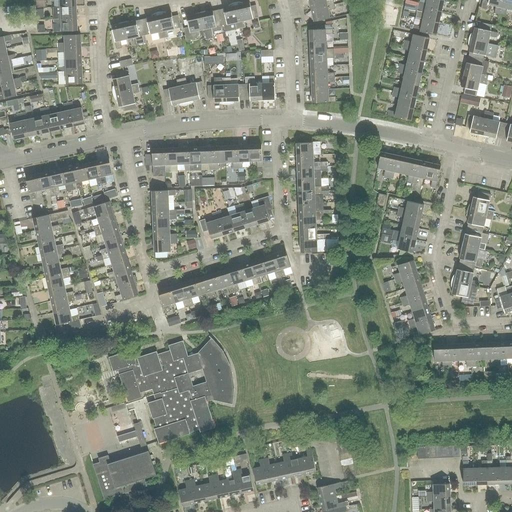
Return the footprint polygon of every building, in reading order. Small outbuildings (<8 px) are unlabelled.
[(308,0),(311,10),(334,5),(333,1),(326,2),(325,0),(308,0)] [(418,7),(441,12),(444,0),(443,0),(427,0),(426,4),(419,2),(419,3),(418,6),(418,7)] [(498,14),(501,0),(482,0),(480,9),(487,10),(488,5),(495,7),(494,13),(498,14)] [(511,0),(501,0),(498,14),(504,16),(505,11),(511,12),(511,10),(511,0)] [(244,21),(259,18),(256,6),(251,7),(250,3),(243,5),(242,3),(243,3),(241,3),(240,2),(238,2),(237,3),(235,3),(241,29),(245,28),(244,21)] [(219,13),(222,26),(235,23),(237,30),(241,29),(235,3),(234,3),(232,4),(231,4),(230,5),(228,6),(229,6),(229,8),(224,9),(224,11),(219,13)] [(334,5),(311,10),(313,22),(329,19),(328,11),(335,10),(334,5)] [(53,15),(54,20),(77,18),(77,6),(60,7),(60,15),(53,15)] [(423,20),(438,24),(441,12),(418,7),(417,11),(424,13),(423,20)] [(213,11),(201,14),(204,30),(211,28),(213,35),(222,33),(220,26),(222,26),(219,13),(214,14),(213,11)] [(142,22),(145,36),(158,33),(160,40),(164,39),(159,12),(157,13),(156,13),(154,14),(153,15),(152,16),(153,17),(147,18),(147,21),(142,22)] [(169,38),(168,31),(181,28),(178,15),(172,17),(172,13),(166,14),(166,13),(166,12),(165,12),(163,12),(162,12),(160,12),(159,12),(164,39),(169,38)] [(184,28),(186,41),(199,38),(197,31),(204,30),(201,14),(187,17),(189,27),(184,28)] [(61,32),(78,31),(77,18),(54,20),(54,24),(61,24),(61,32)] [(413,31),(436,36),(438,24),(423,20),(421,27),(414,25),(413,31)] [(144,36),(145,36),(142,22),(137,23),(136,21),(124,24),(127,40),(135,38),(136,45),(145,43),(144,36)] [(497,33),(490,32),(492,26),(479,23),(478,29),(474,28),(473,34),(472,34),(471,33),(470,35),(470,36),(469,37),(469,38),(468,40),(487,44),(489,37),(496,38),(497,33)] [(127,40),(124,24),(112,26),(117,49),(122,48),(121,41),(127,40)] [(309,43),(326,42),(325,35),(332,34),(332,24),(324,25),(324,30),(309,30),(309,43)] [(58,43),(58,48),(82,47),(81,34),(65,35),(65,43),(58,43)] [(426,50),(429,38),(413,34),(411,42),(404,40),(403,45),(426,50)] [(11,35),(0,37),(0,50),(6,49),(5,42),(12,41),(11,35)] [(472,53),(470,59),(483,62),(484,60),(485,56),(495,58),(498,46),(487,44),(468,40),(468,41),(468,43),(468,44),(468,45),(468,47),(469,47),(469,46),(470,47),(469,53),(472,53)] [(310,55),(333,54),(333,49),(326,49),(326,42),(309,43),(310,55)] [(424,62),(426,50),(403,45),(402,50),(409,51),(408,58),(424,62)] [(66,52),(66,60),(82,59),(82,47),(58,48),(58,53),(66,52)] [(6,49),(0,50),(0,62),(16,59),(15,55),(8,56),(6,49)] [(152,59),(159,58),(157,50),(150,52),(152,59)] [(310,67),(327,66),(326,59),(333,59),(333,58),(333,54),(310,55),(310,67)] [(421,74),(424,62),(408,58),(406,66),(399,64),(398,69),(421,74)] [(16,59),(0,62),(0,75),(11,73),(10,66),(17,64),(16,59)] [(59,67),(59,72),(82,71),(82,59),(66,60),(66,67),(59,67)] [(132,59),(119,62),(121,68),(133,65),(132,59)] [(466,63),(464,76),(486,81),(487,76),(486,76),(489,61),(484,60),(483,62),(470,59),(469,64),(466,63)] [(311,79),(334,78),(334,73),(327,74),(327,66),(310,67),(311,79)] [(418,86),(421,74),(398,69),(397,73),(404,75),(403,82),(418,86)] [(59,82),(60,84),(83,84),(82,71),(59,72),(59,79),(61,79),(61,82),(59,82)] [(113,93),(113,94),(139,89),(138,84),(131,86),(128,71),(116,73),(117,78),(113,79),(115,87),(114,87),(113,87),(113,88),(113,90),(113,91),(113,93)] [(0,75),(0,87),(21,83),(20,78),(13,80),(11,73),(0,75)] [(485,85),(486,81),(464,76),(461,88),(465,89),(463,95),(475,97),(478,84),(485,85)] [(263,100),(262,84),(255,84),(255,77),(246,78),(246,85),(244,85),(245,98),(250,98),(250,101),(263,100)] [(263,100),(275,100),(274,77),(270,77),(270,84),(262,84),(263,100)] [(239,99),(245,98),(244,85),(231,85),(231,78),(226,79),(227,105),(228,105),(230,105),(231,104),(233,104),(234,103),(234,101),(240,101),(239,99)] [(311,91),(328,91),(328,83),(335,83),(334,78),(311,79),(311,91)] [(186,79),(182,80),(187,105),(188,105),(190,105),(191,104),(192,103),(194,102),(193,102),(193,101),(200,99),(199,95),(205,94),(202,82),(188,85),(186,79)] [(225,105),(227,105),(226,79),(222,79),(222,85),(207,86),(208,99),(214,99),(214,102),(220,102),(220,103),(220,104),(221,104),(222,105),(224,105),(225,105)] [(177,81),(178,87),(163,90),(166,103),(171,102),(172,105),(179,103),(180,105),(179,105),(181,106),(182,106),(184,106),(185,106),(187,105),(182,80),(177,81)] [(416,97),(418,86),(403,82),(401,89),(394,87),(393,93),(416,97)] [(22,88),(21,83),(0,87),(0,94),(1,100),(17,97),(15,89),(22,88)] [(501,96),(510,98),(511,88),(511,86),(504,85),(501,96)] [(115,100),(116,101),(117,100),(116,100),(118,100),(119,107),(123,107),(124,112),(136,109),(133,95),(140,93),(139,89),(113,94),(113,95),(114,97),(114,98),(115,100)] [(328,91),(311,91),(312,103),(335,102),(335,97),(328,97),(328,91)] [(44,99),(43,93),(31,96),(33,102),(44,99)] [(413,109),(416,97),(393,93),(392,97),(399,98),(397,106),(413,109)] [(481,99),(470,97),(468,104),(479,107),(481,99)] [(68,104),(73,127),(85,124),(84,116),(83,113),(82,108),(74,110),(73,103),(68,104)] [(62,129),(73,127),(68,104),(63,105),(65,112),(58,114),(62,129)] [(410,121),(413,109),(397,106),(396,112),(389,111),(387,116),(410,121)] [(50,132),(62,129),(58,114),(51,115),(49,108),(44,109),(50,132)] [(50,132),(44,109),(40,110),(42,117),(35,119),(38,134),(50,132)] [(469,133),(484,136),(489,113),(484,112),(482,119),(468,115),(465,128),(470,129),(469,133)] [(26,137),(38,134),(35,119),(27,121),(26,113),(21,114),(26,137)] [(493,114),(489,113),(484,136),(496,139),(496,136),(502,137),(505,124),(498,122),(499,119),(493,117),(493,114)] [(14,140),(26,137),(21,114),(17,115),(18,122),(10,124),(14,140)] [(510,125),(505,124),(502,137),(507,138),(506,141),(511,142),(511,143),(511,144),(511,118),(510,125)] [(297,156),(313,155),(320,155),(319,142),(313,142),(296,143),(297,156)] [(237,146),(238,169),(243,169),(242,162),(249,162),(249,145),(237,146)] [(261,145),(249,145),(249,162),(257,161),(257,168),(262,168),(261,145)] [(219,163),(225,163),(225,146),(213,147),(214,170),(219,170),(219,163)] [(233,169),(238,169),(237,146),(225,146),(225,163),(233,162),(233,169)] [(201,147),(189,148),(190,171),(194,171),(194,164),(201,163),(201,147)] [(209,170),(214,170),(213,147),(201,147),(201,163),(209,163),(209,170)] [(176,148),(165,149),(166,172),(170,172),(170,165),(177,164),(176,148)] [(190,171),(189,148),(176,148),(177,164),(184,164),(185,171),(190,171)] [(161,172),(166,172),(165,149),(152,149),(152,154),(145,155),(146,166),(153,165),(153,166),(160,165),(161,172)] [(392,155),(381,153),(377,168),(385,170),(383,177),(387,178),(392,155)] [(313,155),(297,156),(297,168),(320,166),(327,166),(327,162),(320,162),(313,162),(313,155)] [(404,158),(392,155),(387,178),(393,179),(394,172),(401,174),(404,158)] [(97,161),(102,183),(103,188),(107,187),(106,182),(105,176),(113,174),(109,158),(97,161)] [(416,161),(404,158),(401,174),(408,175),(407,182),(411,183),(416,161)] [(85,164),(89,180),(96,178),(97,185),(102,183),(97,161),(85,164)] [(428,163),(416,161),(411,183),(416,184),(417,177),(425,179),(428,163)] [(440,166),(428,163),(425,179),(432,180),(430,187),(435,188),(440,166)] [(74,166),(79,189),(83,188),(82,181),(89,180),(85,164),(74,166)] [(74,166),(62,169),(64,178),(65,185),(67,191),(79,189),(74,166)] [(320,166),(297,168),(298,180),(321,179),(320,171),(327,171),(327,166),(320,166)] [(50,172),(55,194),(60,193),(58,186),(65,185),(64,178),(62,169),(50,172)] [(50,172),(38,174),(42,191),(49,190),(50,195),(55,194),(50,172)] [(26,177),(31,199),(36,198),(35,193),(42,191),(38,174),(26,177)] [(321,179),(298,180),(298,192),(328,191),(328,186),(321,186),(321,179)] [(152,204),(169,204),(168,196),(175,196),(175,190),(152,191),(152,204)] [(223,192),(225,200),(231,198),(229,191),(223,192)] [(328,191),(298,192),(299,205),(322,204),(321,196),(329,196),(328,191)] [(494,212),(487,211),(490,195),(478,193),(476,200),(473,199),(474,198),(473,198),(472,205),(470,205),(470,204),(469,205),(468,207),(468,208),(467,209),(467,211),(493,217),(494,212)] [(384,207),(386,196),(379,194),(376,206),(384,207)] [(260,206),(253,209),(258,224),(270,220),(267,212),(273,210),(269,196),(258,200),(260,206)] [(64,200),(57,202),(58,209),(65,207),(64,200)] [(113,213),(110,201),(87,208),(89,213),(95,211),(97,218),(113,213)] [(398,212),(421,217),(424,205),(407,202),(406,209),(399,207),(398,212)] [(152,204),(153,216),(176,215),(176,214),(184,214),(184,210),(169,210),(169,204),(152,204)] [(246,228),(258,224),(253,209),(246,211),(244,204),(239,205),(246,228)] [(322,204),(299,205),(299,216),(322,215),(332,215),(338,215),(338,210),(322,210),(322,204)] [(237,214),(230,216),(235,231),(246,228),(239,205),(235,207),(237,214)] [(33,218),(36,230),(52,227),(51,222),(70,218),(68,211),(33,218)] [(223,235),(235,231),(230,216),(223,218),(221,211),(216,213),(223,235)] [(493,217),(467,211),(466,212),(466,214),(466,215),(466,217),(467,218),(469,218),(467,224),(470,224),(468,231),(481,234),(485,219),(492,221),(493,217)] [(421,217),(398,212),(397,217),(404,218),(402,225),(418,229),(421,217)] [(95,232),(117,225),(113,213),(97,218),(99,225),(93,227),(95,232)] [(223,235),(216,213),(212,214),(214,221),(207,223),(205,219),(199,221),(203,232),(209,231),(211,239),(223,235)] [(153,216),(153,228),(170,228),(169,220),(176,219),(176,215),(153,216)] [(300,229),(316,228),(316,220),(322,220),(322,215),(299,216),(300,229)] [(390,230),(391,225),(384,223),(382,233),(389,234),(390,230)] [(36,230),(38,242),(55,238),(53,231),(60,230),(59,225),(52,227),(36,230)] [(95,232),(96,236),(96,237),(98,243),(104,241),(120,236),(117,225),(95,232)] [(418,229),(402,225),(401,232),(394,231),(393,236),(416,241),(418,229)] [(153,228),(154,240),(177,240),(177,234),(170,234),(170,228),(153,228)] [(300,241),(323,240),(323,234),(316,235),(316,228),(300,229),(300,241)] [(481,234),(468,231),(468,235),(465,234),(462,247),(478,251),(479,243),(486,245),(488,235),(481,234)] [(380,241),(390,244),(392,236),(382,234),(380,241)] [(120,236),(104,241),(106,248),(100,250),(102,255),(124,248),(120,236)] [(416,241),(393,236),(392,240),(398,242),(397,249),(413,253),(416,241)] [(38,242),(41,254),(64,249),(63,244),(56,246),(55,238),(38,242)] [(187,242),(189,249),(197,247),(195,239),(187,242)] [(177,240),(154,240),(154,252),(171,252),(170,244),(177,244),(177,240)] [(300,241),(301,253),(317,252),(317,244),(323,244),(323,240),(300,241)] [(476,258),(478,251),(462,247),(459,259),(462,260),(461,264),(474,267),(481,268),(483,259),(476,258)] [(124,248),(102,255),(103,260),(109,258),(112,265),(128,260),(124,248)] [(41,254),(43,266),(60,262),(58,255),(65,253),(64,249),(41,254)] [(283,269),(291,267),(286,251),(274,254),(281,277),(285,276),(283,269)] [(274,254),(263,258),(268,274),(274,272),(276,278),(281,277),(274,254)] [(268,274),(263,258),(251,261),(258,284),(263,283),(261,277),(268,274)] [(128,260),(112,265),(114,272),(107,274),(109,278),(131,271),(128,260)] [(251,261),(239,265),(244,282),(252,279),(254,286),(258,284),(251,261)] [(393,275),(394,280),(417,273),(413,261),(397,266),(400,273),(393,275)] [(43,266),(46,278),(69,273),(68,268),(62,269),(60,262),(43,266)] [(455,275),(454,275),(453,276),(453,277),(452,279),(451,280),(451,282),(477,287),(478,283),(471,281),(474,267),(461,264),(460,270),(457,270),(456,276),(455,275)] [(228,269),(235,292),(239,290),(237,284),(244,282),(239,265),(228,269)] [(505,288),(507,296),(494,300),(497,311),(503,309),(505,313),(510,311),(510,313),(511,313),(511,295),(510,288),(503,267),(502,267),(499,273),(504,288),(505,288)] [(228,269),(216,272),(221,289),(228,287),(230,293),(235,292),(228,269)] [(131,271),(109,278),(110,283),(117,281),(119,288),(135,283),(131,271)] [(205,276),(211,299),(216,297),(214,291),(221,289),(216,272),(205,276)] [(46,278),(49,290),(65,286),(64,279),(70,277),(69,273),(46,278)] [(417,273),(394,280),(396,284),(402,282),(405,289),(420,284),(417,273)] [(205,276),(193,280),(198,296),(205,294),(207,300),(211,299),(205,276)] [(283,281),(285,288),(292,286),(290,279),(283,281)] [(182,283),(189,306),(193,304),(191,298),(198,296),(193,280),(182,283)] [(272,284),(275,293),(281,291),(278,282),(272,284)] [(391,291),(388,282),(382,284),(385,293),(391,291)] [(477,287),(451,282),(451,283),(451,285),(451,286),(451,287),(451,289),(452,289),(452,288),(453,289),(452,294),(462,297),(461,303),(473,305),(477,287)] [(135,283),(119,288),(121,294),(115,296),(116,302),(139,295),(135,283)] [(182,283),(170,287),(175,303),(183,301),(184,307),(189,306),(182,283)] [(400,298),(402,303),(424,296),(420,284),(405,289),(407,296),(400,298)] [(49,290),(51,302),(74,297),(73,292),(67,293),(65,286),(49,290)] [(175,303),(170,287),(158,291),(165,313),(170,312),(168,305),(175,303)] [(20,288),(10,289),(12,297),(22,296),(20,288)] [(103,292),(98,294),(102,307),(107,305),(103,292)] [(229,298),(232,307),(238,305),(236,296),(229,298)] [(424,296),(402,303),(403,307),(410,305),(412,312),(428,307),(424,296)] [(51,302),(54,314),(71,310),(69,302),(75,301),(74,297),(51,302)] [(407,321),(409,326),(431,319),(428,307),(412,312),(414,319),(407,321)] [(71,310),(54,314),(56,325),(64,324),(65,331),(81,328),(78,315),(72,316),(71,310)] [(431,319),(409,326),(410,330),(417,328),(420,336),(435,331),(431,319)] [(406,326),(404,320),(394,323),(396,329),(406,326)] [(156,428),(154,429),(159,443),(190,434),(190,433),(199,430),(200,432),(215,428),(207,402),(213,400),(232,405),(231,406),(232,407),(233,403),(234,390),(234,387),(233,381),(232,374),(231,371),(230,367),(229,364),(227,359),(223,352),(221,350),(216,344),(213,340),(210,337),(210,338),(211,339),(198,353),(188,356),(183,341),(168,345),(170,350),(158,354),(157,351),(137,358),(135,359),(132,350),(109,357),(113,371),(118,370),(119,374),(128,402),(142,398),(140,393),(152,389),(155,400),(148,403),(153,419),(156,428)] [(482,344),(483,360),(491,360),(491,367),(495,367),(495,343),(482,344)] [(495,343),(495,367),(500,367),(500,359),(507,359),(507,343),(495,343)] [(458,345),(459,361),(466,361),(467,368),(471,368),(470,344),(458,345)] [(470,344),(471,368),(476,367),(476,361),(483,360),(482,344),(470,344)] [(447,369),(446,345),(434,346),(435,362),(442,362),(442,369),(447,369)] [(459,361),(458,345),(446,345),(447,369),(452,368),(452,361),(459,361)] [(140,422),(139,423),(134,424),(141,447),(147,445),(140,422)] [(347,435),(335,438),(337,444),(348,441),(347,435)] [(348,441),(337,444),(338,450),(350,447),(348,441)] [(350,447),(338,450),(339,455),(351,453),(350,447)] [(307,457),(300,458),(304,474),(316,472),(311,449),(306,450),(307,457)] [(104,500),(120,494),(147,486),(145,479),(156,475),(153,465),(156,464),(155,461),(152,461),(151,459),(154,458),(153,455),(150,455),(149,451),(110,463),(108,455),(98,458),(99,462),(93,464),(104,500)] [(304,474),(300,458),(293,460),(292,453),(287,454),(292,477),(304,474)] [(351,453),(339,455),(340,461),(352,458),(351,453)] [(284,462),(277,464),(280,479),(292,477),(287,454),(282,455),(284,462)] [(268,458),(264,459),(269,482),(280,479),(277,464),(270,465),(268,458)] [(352,458),(340,461),(342,467),(353,464),(352,458)] [(269,482),(264,459),(259,460),(260,467),(253,469),(256,485),(269,482)] [(217,461),(210,462),(212,470),(219,469),(217,461)] [(475,468),(476,485),(488,485),(487,462),(487,461),(482,461),(482,468),(475,468)] [(487,461),(487,462),(488,485),(500,484),(500,468),(493,468),(492,461),(487,461)] [(506,468),(500,468),(500,484),(511,484),(511,477),(511,461),(506,461),(506,468)] [(476,485),(475,468),(469,469),(468,462),(463,462),(464,485),(476,485)] [(353,464),(342,467),(343,472),(355,470),(353,464)] [(236,470),(241,493),(254,491),(250,474),(243,476),(241,469),(236,470)] [(230,496),(241,493),(236,470),(231,471),(233,478),(226,480),(230,496)] [(343,472),(344,479),(356,476),(355,470),(343,472)] [(230,496),(226,480),(219,481),(218,474),(213,475),(218,498),(230,496)] [(206,501),(218,498),(213,475),(208,476),(210,483),(203,485),(206,501)] [(206,501),(203,485),(196,487),(194,479),(189,481),(194,504),(206,501)] [(182,506),(194,504),(189,481),(185,482),(186,489),(179,490),(182,506)] [(317,487),(320,500),(336,496),(335,489),(341,488),(340,482),(317,487)] [(427,493),(427,498),(450,497),(450,484),(433,485),(434,492),(427,493)] [(320,500),(323,511),(346,506),(344,502),(338,503),(336,496),(320,500)] [(451,509),(450,497),(427,498),(427,503),(434,502),(434,510),(451,509)]
